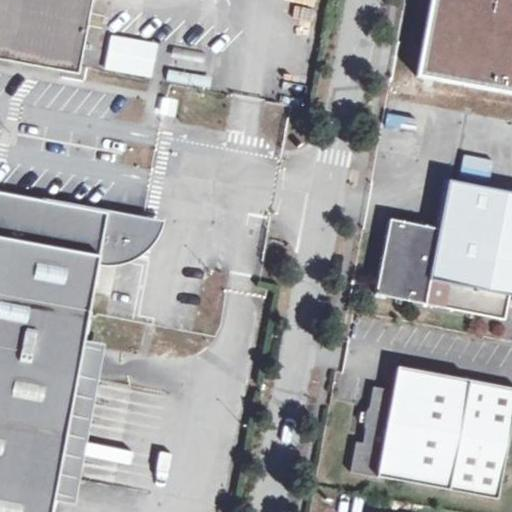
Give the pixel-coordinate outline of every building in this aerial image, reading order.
[(0,0),(0,57),(63,69),(62,76),(84,80),(86,67),(80,66),(92,0),(0,0)] [(511,0),(427,0),(412,77),(511,95),(511,0)] [(108,69),(151,77),(157,44),(114,36),(108,69)] [(387,114),(378,152),(406,159),(416,121),(387,114)] [(378,291),(507,316),(511,292),(511,291),(511,189),(450,177),(441,226),(392,216),(378,291)] [(0,511),(54,511),(107,245),(140,252),(145,222),(141,217),(0,188),(0,511)] [(511,429),(511,384),(399,363),(395,387),(375,383),(364,440),(357,438),(352,468),(500,496),(511,429)]
